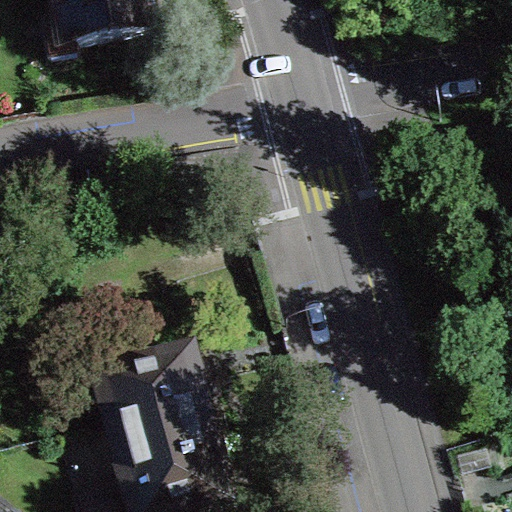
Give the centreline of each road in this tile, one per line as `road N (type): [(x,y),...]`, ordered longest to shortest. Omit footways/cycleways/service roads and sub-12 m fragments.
road 1 (tertiary): [(410,511),(304,103)]
road 2 (residential): [(0,157),(304,103)]
road 3 (residential): [(304,103),(511,71)]
